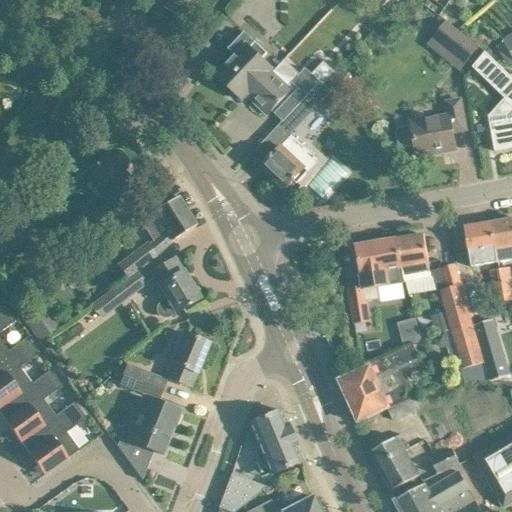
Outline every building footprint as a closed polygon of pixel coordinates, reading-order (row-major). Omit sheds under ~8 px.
[(198,0),(169,0),(163,7),(181,22),(198,0)] [(385,0),(380,7),(389,15),(401,0),(385,0)] [(438,16),(446,22),(457,31),(464,25),(453,16),(454,14),(445,8),(438,16)] [(446,22),(432,38),(465,65),(479,48),(457,31),(446,22)] [(228,49),(235,56),(216,76),(243,101),(247,96),(272,70),(273,69),(262,59),(268,54),(244,32),(228,49)] [(511,35),(503,41),(511,56),(511,35)] [(511,78),(485,52),(472,67),(511,106),(511,122),(490,126),(495,152),(511,148),(511,78)] [(272,70),(247,96),(267,115),(272,111),(283,122),(309,94),(320,83),(323,86),(324,85),(335,73),(321,59),(308,71),(306,69),(291,84),(292,84),(289,87),(272,70)] [(324,85),(323,86),(332,92),(336,96),(337,97),(353,81),(351,79),(340,68),(335,73),(324,85)] [(320,83),(309,94),(320,104),(332,92),(323,86),(320,83)] [(25,95),(22,104),(31,108),(34,99),(25,95)] [(411,123),(412,126),(399,128),(396,133),(398,146),(402,149),(416,146),(417,157),(439,153),(439,150),(455,147),(453,132),(466,130),(460,100),(446,103),(449,116),(411,123)] [(293,132),(283,122),(257,150),(268,161),(261,168),(285,190),(294,181),(297,184),(308,172),(305,170),(316,158),(316,155),(309,149),(307,149),(305,148),(304,148),(291,135),(293,132)] [(113,154),(93,169),(92,168),(91,167),(89,166),(88,166),(86,166),(85,166),(83,167),(81,168),(80,169),(79,170),(78,172),(78,174),(78,176),(78,177),(78,179),(79,180),(68,189),(88,217),(73,229),(82,240),(83,240),(90,249),(106,237),(99,227),(109,219),(111,223),(125,212),(122,209),(136,198),(138,200),(139,199),(130,188),(132,186),(120,171),(124,168),(125,162),(118,155),(113,154)] [(126,254),(129,257),(140,269),(172,241),(196,226),(178,197),(153,213),(154,214),(141,225),(151,241),(143,250),(138,244),(126,254)] [(511,220),(491,224),(496,250),(498,263),(511,260),(511,220)] [(465,229),(468,248),(471,265),(486,263),(484,252),(496,250),(491,224),(465,229)] [(424,235),(397,240),(401,268),(403,280),(431,276),(430,269),(429,263),(424,235)] [(403,280),(401,268),(397,240),(383,242),(380,242),(380,240),(362,243),(362,245),(360,246),(356,247),(359,263),(358,263),(359,270),(360,270),(361,275),(363,287),(349,289),(354,325),(370,322),(367,302),(380,300),(378,288),(403,284),(403,280)] [(174,259),(152,273),(150,274),(157,285),(156,286),(164,299),(158,303),(157,305),(156,309),(155,311),(157,315),(158,317),(161,318),(165,319),(168,318),(198,299),(174,259)] [(442,291),(447,312),(452,330),(448,331),(460,371),(482,364),(477,345),(471,326),(459,287),(462,286),(455,265),(443,268),(441,261),(429,263),(430,269),(431,272),(438,292),(442,291)] [(509,268),(499,270),(504,302),(511,301),(511,296),(508,297),(506,282),(511,282),(509,268)] [(492,285),(494,284),(497,304),(504,302),(499,270),(489,271),(492,285)] [(136,272),(110,291),(120,304),(145,285),(136,272)] [(19,305),(27,317),(35,311),(26,300),(19,305)] [(5,306),(0,308),(0,358),(9,352),(0,338),(0,332),(16,321),(5,306)] [(24,321),(26,324),(39,342),(58,328),(43,307),(24,321)] [(447,312),(430,317),(435,334),(448,331),(452,330),(447,312)] [(492,320),(471,326),(477,345),(482,364),(488,382),(508,377),(492,320)] [(190,387),(207,343),(184,334),(184,333),(176,330),(169,348),(177,352),(166,378),(190,387)] [(28,338),(9,352),(0,358),(0,407),(32,384),(21,368),(39,354),(28,338)] [(419,359),(414,347),(339,381),(349,402),(358,423),(388,410),(414,397),(403,371),(412,367),(410,363),(419,359)] [(121,383),(158,398),(165,381),(127,367),(121,383)] [(51,371),(32,384),(0,407),(0,410),(2,409),(15,426),(12,428),(21,442),(56,417),(44,400),(63,386),(51,371)] [(414,397),(388,410),(392,420),(419,407),(414,397)] [(123,431),(117,447),(142,480),(153,452),(163,455),(180,412),(148,399),(142,414),(140,413),(131,435),(123,431)] [(75,403),(56,417),(21,442),(22,444),(25,442),(38,459),(35,461),(45,475),(80,450),(67,433),(86,419),(75,403)] [(249,423),(260,449),(292,435),(287,425),(286,425),(280,410),(249,423)] [(296,446),(292,435),(260,449),(270,474),(301,461),(295,447),(296,446)] [(402,435),(370,454),(392,492),(420,476),(406,451),(410,449),(402,435)] [(511,436),(474,459),(477,465),(505,510),(511,505),(511,436)] [(460,464),(454,453),(452,450),(431,460),(437,474),(460,464)] [(395,502),(400,511),(481,511),(459,473),(428,491),(425,485),(395,502)] [(229,478),(218,508),(227,511),(235,511),(253,497),(262,490),(230,478),(229,478)] [(276,511),(271,500),(253,509),(247,511),(320,511),(313,497),(282,511),(276,511)]
